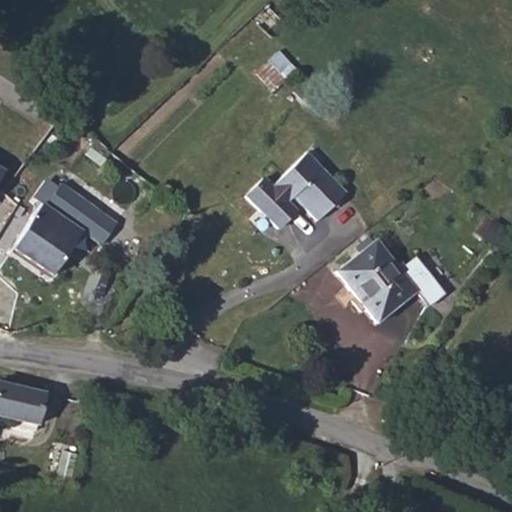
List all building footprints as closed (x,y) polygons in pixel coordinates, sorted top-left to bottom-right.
[(254,87),(274,104),(296,79),(270,56),(257,70),(264,76),(254,87)] [(287,204),(311,229),(340,200),(316,176),(300,161),(266,195),(281,210),(287,204)] [(116,220),(63,178),(3,255),(39,283),(74,239),(91,252),(116,220)] [(332,282),(373,330),(412,297),(424,311),(439,298),(408,262),(393,275),(370,249),(332,282)] [(9,435),(30,438),(31,437),(40,415),(39,401),(0,392),(0,426),(11,429),(9,435)]
